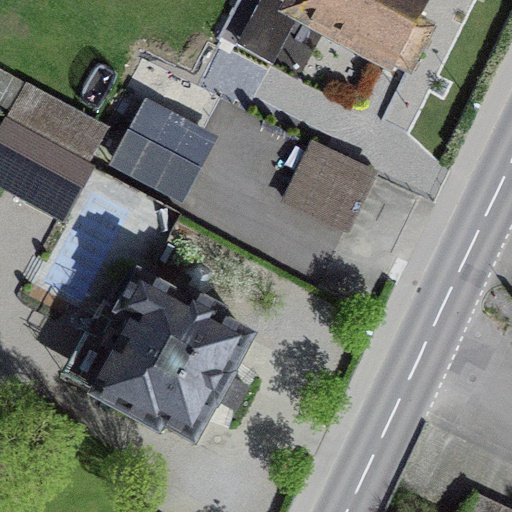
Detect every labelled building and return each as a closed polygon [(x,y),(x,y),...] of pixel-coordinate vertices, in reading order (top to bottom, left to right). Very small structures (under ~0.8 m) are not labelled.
[(386,61),(408,73),(431,32),(412,22),(424,0),(288,0),(296,5),(292,12),(386,62),(386,61)] [(9,121),(86,163),(104,130),(27,88),(9,121)] [(86,163),(9,121),(0,137),(0,184),(59,217),(86,167),(84,166),(86,163)] [(371,173),(314,146),(286,203),(343,230),(371,173)] [(95,396),(158,430),(161,423),(194,441),(249,339),(217,321),(221,315),(190,298),(186,305),(128,273),(109,308),(136,323),(95,396)] [(511,511),(511,510),(476,494),(467,511),(511,511)]
